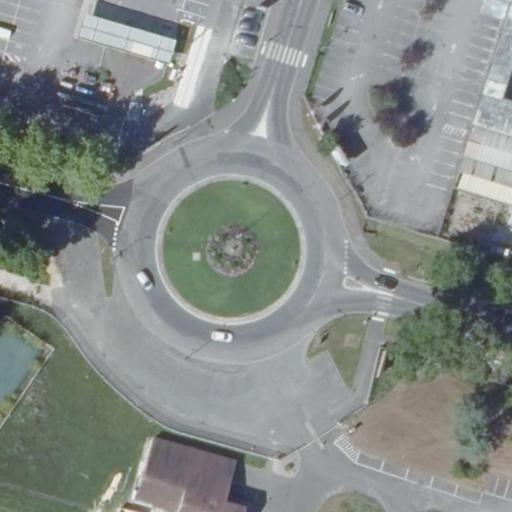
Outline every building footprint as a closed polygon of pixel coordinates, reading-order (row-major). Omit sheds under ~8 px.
[(511,106),(497,102),(511,53),(511,0),(496,0),(495,4),(505,7),(447,188),(511,208),(511,106)] [(138,29),(94,17),(88,41),(167,63),(174,39),(138,29)] [(511,53),(497,102),(511,106),(511,53)] [(179,511),(185,491),(226,503),(237,460),(152,437),(136,501),(177,511),(179,511)] [(244,511),(245,508),(226,503),(185,491),(179,511),(244,511)]
